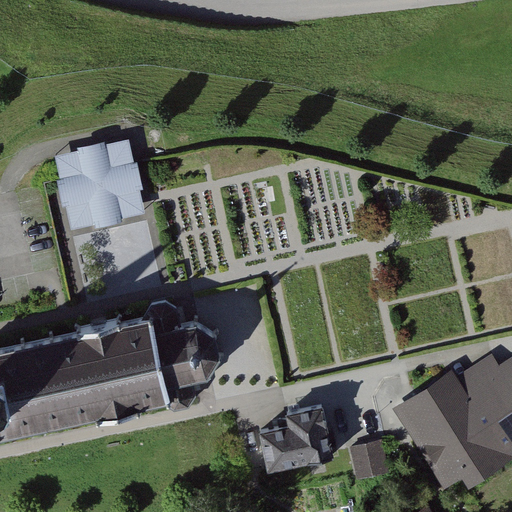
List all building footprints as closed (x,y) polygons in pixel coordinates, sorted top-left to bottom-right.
[(65,160),(76,229),(150,216),(137,146),(65,160)] [(0,348),(0,434),(159,398),(175,409),(189,404),(196,395),(191,375),(208,373),(221,356),(216,334),(198,323),(182,325),(178,309),(0,348)] [(401,408),(456,489),(511,450),(511,362),(465,395),(450,374),(401,408)] [(260,431),(269,468),(334,452),(323,404),(288,413),(290,424),(260,431)] [(389,444),(358,451),(365,484),(396,476),(389,444)]
